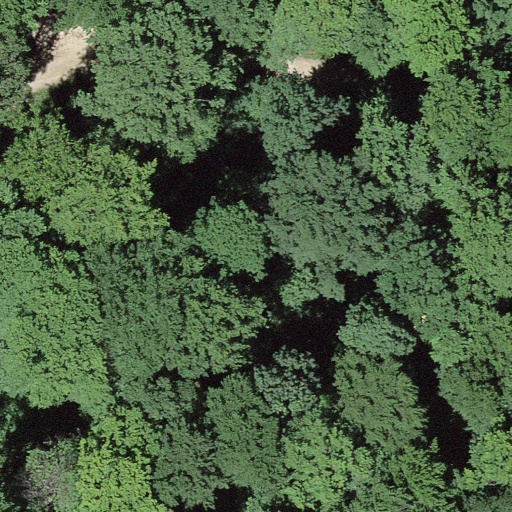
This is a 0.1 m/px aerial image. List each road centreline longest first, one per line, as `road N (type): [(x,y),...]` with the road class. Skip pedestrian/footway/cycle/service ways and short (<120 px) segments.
road 1 (track): [(0,0),(130,54),(343,73),(465,97),(511,115)]
road 2 (track): [(0,85),(130,54)]
